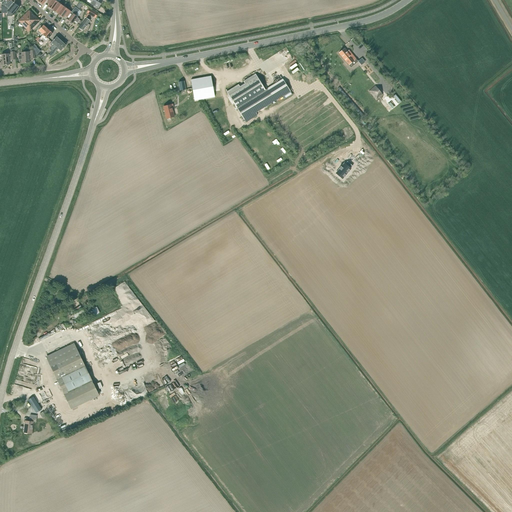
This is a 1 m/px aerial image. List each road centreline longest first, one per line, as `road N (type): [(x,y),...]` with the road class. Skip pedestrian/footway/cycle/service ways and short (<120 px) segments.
road 1 (tertiary): [(0,389),(104,87)]
road 2 (tertiary): [(125,68),(369,20),(407,0)]
